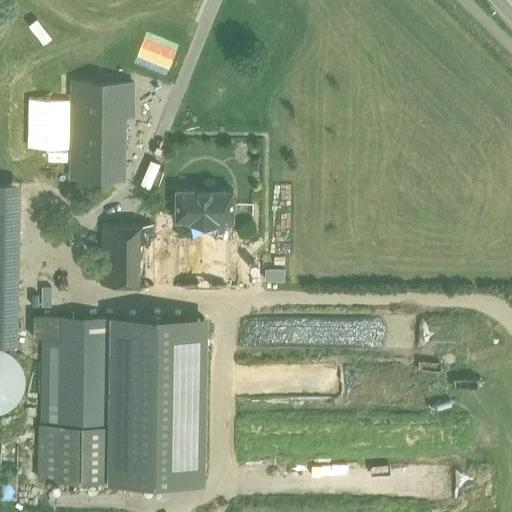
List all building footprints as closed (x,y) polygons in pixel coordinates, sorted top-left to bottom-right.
[(175,71),(183,50),(150,39),(142,59),(175,71)] [(121,97),(133,98),(133,81),(111,81),(111,85),(95,84),(95,80),(74,80),(72,177),(94,177),(94,162),(120,162),(121,113),(121,97)] [(2,195),(0,194),(0,332),(16,334),(23,185),(2,184),(2,195)] [(231,285),(231,219),(233,219),(234,189),(177,188),(177,219),(179,219),(179,223),(155,223),(102,222),(102,283),(231,285)] [(267,277),(285,278),(286,260),(268,259),(267,277)] [(204,317),(43,314),(40,478),(103,479),(103,485),(203,486),(206,317),(204,317)] [(0,413),(2,413),(6,412),(8,411),(11,409),(13,407),(16,405),(18,402),(20,400),(21,398),(23,395),(24,391),(25,388),(25,384),(26,381),(25,379),(25,375),(24,373),(24,371),(23,369),(21,366),(20,363),(18,361),(16,358),(14,357),(12,355),(10,354),(8,353),(5,351),(2,350),(0,349),(0,413)] [(279,375),(313,374),(313,362),(279,362),(279,375)] [(374,438),(374,416),(307,419),(308,441),(374,438)] [(3,464),(4,476),(18,474),(18,463),(3,464)]
